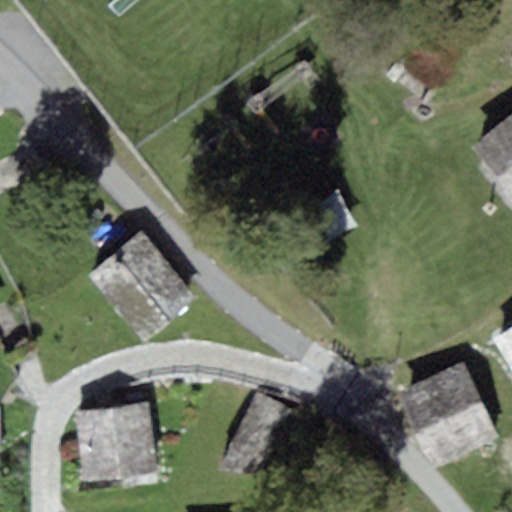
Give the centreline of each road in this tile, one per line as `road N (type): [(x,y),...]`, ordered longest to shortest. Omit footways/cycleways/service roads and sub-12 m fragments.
road 1 (residential): [(353,401),(0,61)]
road 2 (residential): [(43,511),(49,430),(67,395),(95,375),(181,359),(353,401)]
road 3 (residential): [(353,401),(451,511)]
